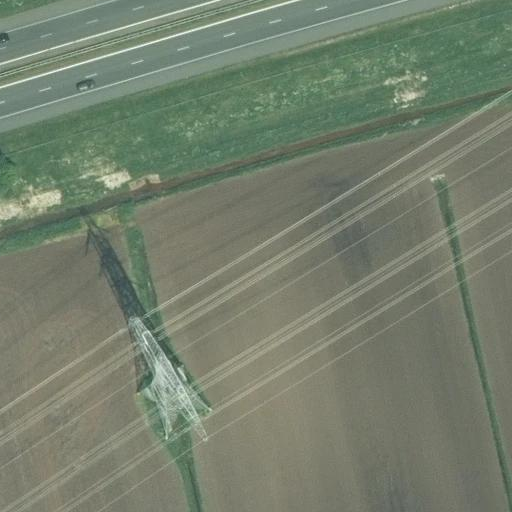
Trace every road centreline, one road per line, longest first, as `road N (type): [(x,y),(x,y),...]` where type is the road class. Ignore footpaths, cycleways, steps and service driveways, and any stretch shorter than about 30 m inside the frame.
road 1 (motorway): [(0,105),(358,0)]
road 2 (motorway): [(174,0),(0,51)]
